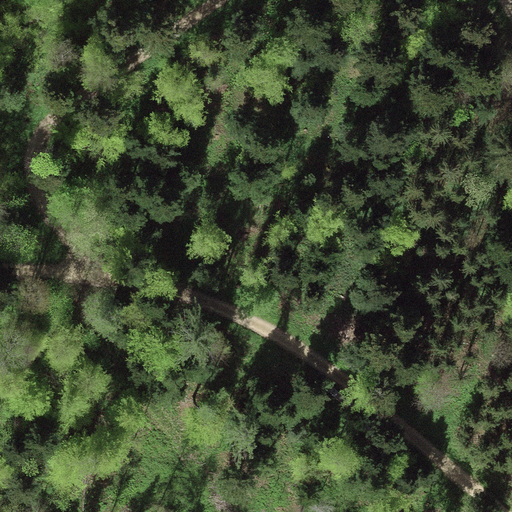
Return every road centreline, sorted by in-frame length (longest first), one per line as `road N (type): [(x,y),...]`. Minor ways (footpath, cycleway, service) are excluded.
road 1 (track): [(509,511),(396,417),(310,359),(195,294),(89,269)]
road 2 (track): [(218,0),(140,49),(34,142),(32,185),(54,224),(90,256),(89,269)]
